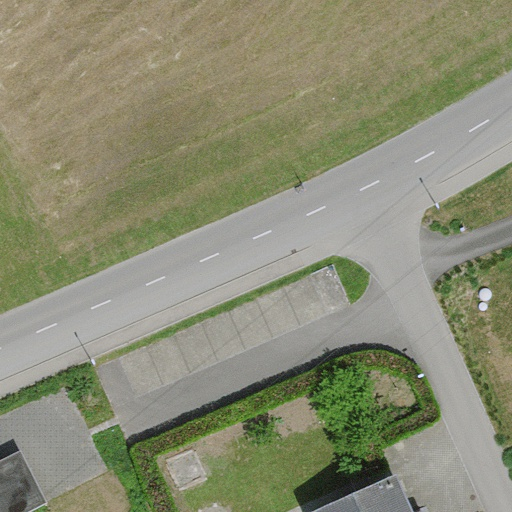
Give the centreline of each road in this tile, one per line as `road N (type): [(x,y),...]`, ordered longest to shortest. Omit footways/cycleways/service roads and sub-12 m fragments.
road 1 (residential): [(0,353),(355,198)]
road 2 (residential): [(355,198),(492,511)]
road 3 (residential): [(355,198),(511,103)]
